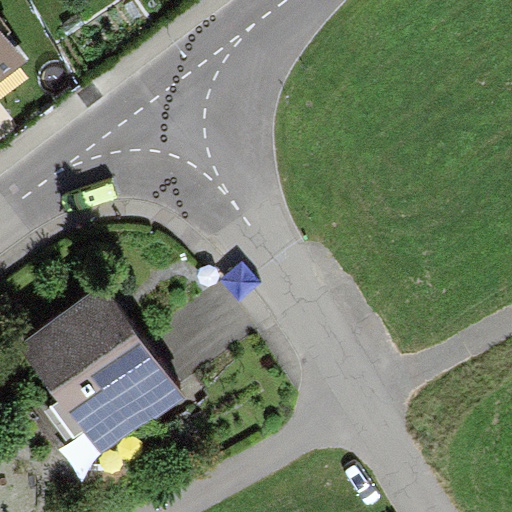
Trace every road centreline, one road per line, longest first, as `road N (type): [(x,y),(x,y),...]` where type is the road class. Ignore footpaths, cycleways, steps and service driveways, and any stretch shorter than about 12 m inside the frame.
road 1 (residential): [(163,95),(431,511)]
road 2 (residential): [(163,95),(0,215)]
road 3 (track): [(511,316),(363,399)]
road 4 (residential): [(290,0),(163,95)]
